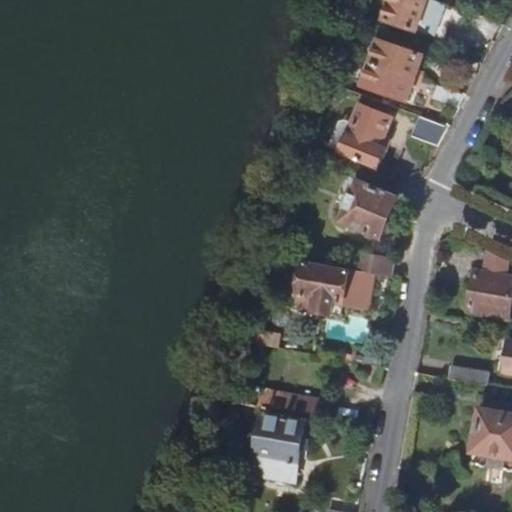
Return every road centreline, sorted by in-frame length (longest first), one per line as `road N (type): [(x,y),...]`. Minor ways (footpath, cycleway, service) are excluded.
road 1 (residential): [(433,197),(377,511)]
road 2 (residential): [(511,49),(433,197)]
